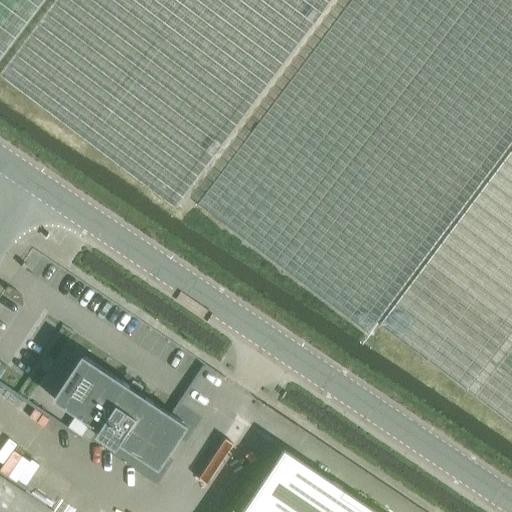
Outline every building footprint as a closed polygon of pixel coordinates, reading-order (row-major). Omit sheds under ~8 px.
[(54,0),(0,72),(0,76),(174,208),(331,0),(54,0)] [(0,0),(0,57),(42,0),(0,0)] [(511,0),(352,0),(197,206),(361,329),(511,128),(511,0)] [(511,148),(378,325),(511,426),(511,148)] [(81,352),(117,373),(123,362),(75,334),(60,360),(72,366),(81,352)] [(117,443),(153,467),(183,422),(139,393),(141,389),(131,382),(129,386),(85,357),(55,401),(97,429),(93,434),(114,448),(117,443)] [(175,412),(181,402),(157,387),(150,397),(175,412)] [(376,511),(283,449),(240,511),(376,511)] [(133,511),(40,460),(21,493),(56,511),(133,511)]
